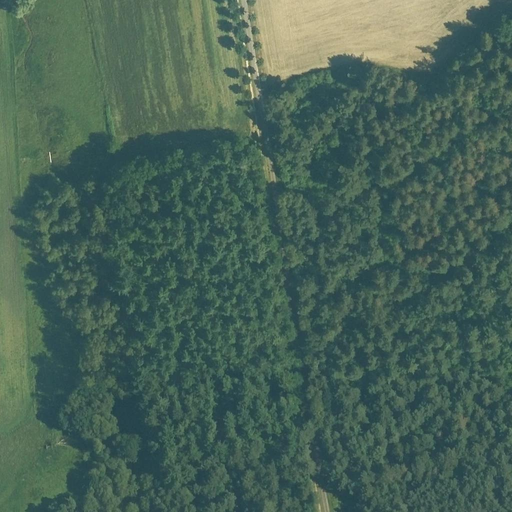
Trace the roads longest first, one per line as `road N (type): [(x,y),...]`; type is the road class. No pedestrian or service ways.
road 1 (track): [(325,511),(242,0)]
road 2 (track): [(279,226),(292,237),(336,511)]
